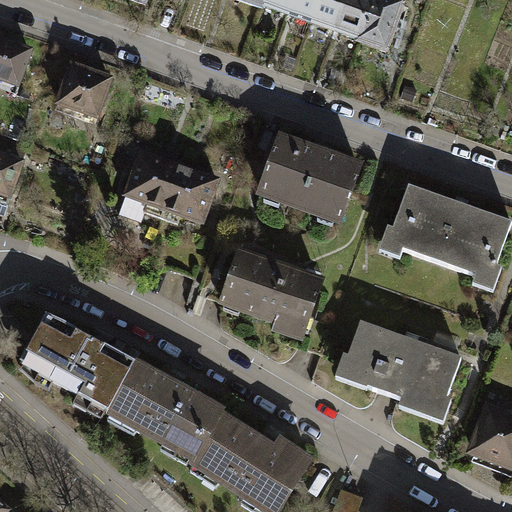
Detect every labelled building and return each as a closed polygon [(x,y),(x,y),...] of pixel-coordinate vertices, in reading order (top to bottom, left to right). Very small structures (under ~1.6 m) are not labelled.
[(295,0),(266,0),(265,4),(291,13),(295,0)] [(324,0),(295,0),(291,13),(317,22),(324,0)] [(353,0),(324,0),(317,22),(343,31),(353,0)] [(382,0),(353,0),(343,31),(369,40),(382,0)] [(394,50),(411,0),(382,0),(369,40),(394,50)] [(26,53),(0,43),(0,91),(11,96),(26,53)] [(121,68),(77,51),(60,95),(105,111),(121,68)] [(33,152),(0,139),(0,187),(18,194),(33,152)] [(129,189),(170,204),(187,157),(146,142),(129,189)] [(355,169),(276,142),(257,196),(336,224),(355,169)] [(228,171),(187,157),(170,204),(211,218),(228,171)] [(507,224),(404,188),(383,247),(486,283),(507,224)] [(333,270),(246,241),(227,298),(314,327),(333,270)] [(469,348),(367,313),(346,372),(449,408),(469,348)] [(20,367),(108,417),(137,367),(48,317),(20,367)] [(138,365),(137,367),(108,417),(106,420),(195,470),(224,419),(227,415),(138,365)] [(511,400),(494,394),(475,447),(511,459),(511,400)] [(277,448),(224,419),(195,470),(192,475),(256,511),(287,511),(316,462),(280,442),(277,448)] [(0,511),(9,511),(18,503),(0,487),(0,511)] [(337,492),(328,511),(352,511),(358,500),(337,492)]
